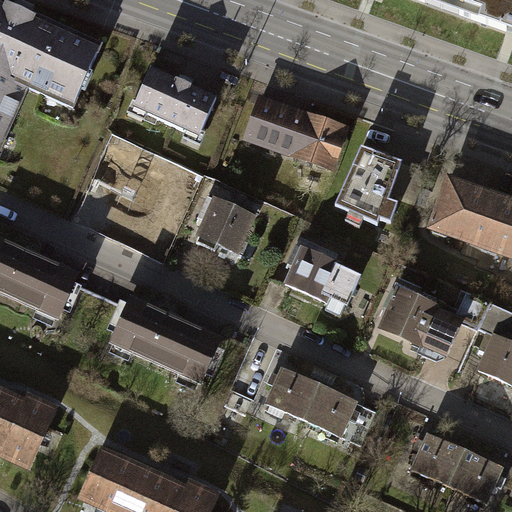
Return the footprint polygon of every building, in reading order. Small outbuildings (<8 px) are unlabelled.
[(420,0),(442,8),(445,0),(420,0)] [(511,0),(445,0),(442,8),(511,33),(511,0)] [(0,145),(25,87),(71,107),(97,46),(49,25),(47,30),(38,27),(41,20),(1,3),(0,4),(0,145)] [(215,98),(151,70),(133,110),(197,138),(215,98)] [(247,137),(294,152),(305,118),(258,104),(247,137)] [(305,117),(305,118),(294,152),(293,157),(331,169),(343,129),(320,122),(322,116),(315,114),(313,120),(305,117)] [(400,165),(359,150),(334,205),(376,225),(379,219),(390,224),(396,205),(387,203),(390,195),(400,165)] [(161,177),(115,157),(107,176),(114,179),(104,203),(122,210),(125,203),(146,212),(161,177)] [(423,174),(400,165),(390,195),(413,204),(423,174)] [(432,229),(511,257),(511,203),(449,181),(432,229)] [(253,218),(206,197),(198,215),(207,219),(196,242),(213,250),(216,244),(237,253),(253,218)] [(75,277),(0,244),(0,291),(57,317),(75,277)] [(341,265),(294,246),(287,263),(295,266),(287,284),(325,300),(327,294),(331,296),(325,311),(341,317),(357,278),(339,270),(341,265)] [(437,309),(391,288),(383,306),(391,310),(383,328),(422,345),(422,343),(447,354),(461,323),(435,312),(437,309)] [(488,305),(465,294),(457,310),(481,321),(488,305)] [(218,341),(130,303),(112,343),(200,382),(218,341)] [(511,343),(486,334),(475,354),(484,357),(478,370),(511,386),(511,343)] [(266,405),(303,420),(317,385),(273,367),(266,383),(274,387),(266,405)] [(303,420),(341,436),(347,420),(354,423),(358,414),(352,411),(356,401),(317,385),(303,420)] [(26,404),(0,392),(0,446),(4,449),(2,455),(29,467),(54,410),(29,399),(26,404)] [(361,405),(358,414),(354,423),(347,420),(341,436),(362,445),(376,411),(361,405)] [(410,470),(450,487),(465,451),(428,435),(425,442),(417,438),(412,449),(418,452),(410,470)] [(504,468),(465,451),(450,487),(489,503),(504,468)] [(186,489),(101,452),(81,498),(113,511),(208,511),(216,495),(189,484),(186,489)]
